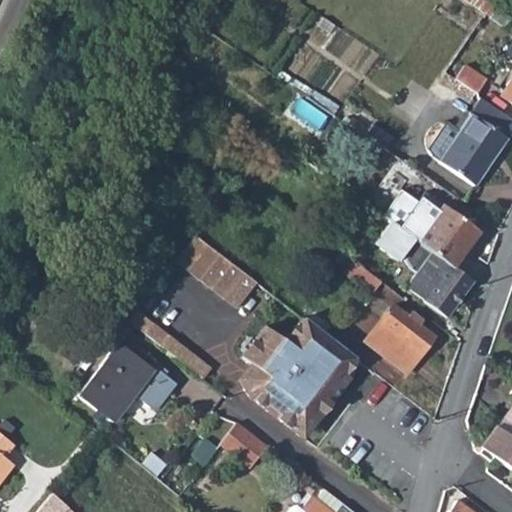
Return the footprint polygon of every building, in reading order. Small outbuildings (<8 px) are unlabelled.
[(177,0),(172,9),(182,14),(188,3),(182,0),(177,0)] [(466,0),(485,13),(491,4),(486,0),(466,0)] [(491,4),(485,13),(494,20),(501,10),(491,4)] [(338,28),(321,17),(315,27),(331,38),(338,28)] [(511,56),(511,76),(499,95),(511,103),(511,56)] [(165,59),(159,69),(170,78),(177,68),(165,59)] [(485,80),(462,65),(453,79),(475,94),(485,80)] [(177,68),(170,78),(180,86),(187,75),(177,68)] [(511,122),(476,98),(467,112),(470,115),(504,137),(511,123),(511,122)] [(464,110),(453,125),(460,130),(470,115),(467,112),(464,110)] [(429,155),(439,162),(473,185),(506,138),(504,137),(470,115),(460,130),(453,125),(449,123),(438,123),(434,124),(431,127),(427,131),(425,134),(424,144),(425,150),(429,155)] [(350,117),(345,124),(369,141),(375,134),(350,117)] [(285,126),(276,139),(288,149),(298,136),(285,126)] [(397,191),(379,215),(382,217),(391,223),(451,266),(476,232),(440,206),(424,228),(405,215),(414,203),(397,191)] [(239,270),(177,223),(158,248),(220,295),(239,270)] [(451,266),(391,223),(376,243),(398,260),(403,254),(411,272),(415,275),(405,289),(444,318),(471,282),(451,266)] [(379,282),(351,261),(340,275),(369,296),(379,282)] [(119,299),(110,310),(168,354),(176,344),(119,299)] [(390,304),(375,325),(416,357),(432,336),(416,324),(420,320),(409,312),(406,316),(390,304)] [(337,346),(285,305),(266,329),(246,314),(222,345),(240,358),(227,375),(232,383),(281,420),(288,410),(293,414),(323,374),(319,371),(337,346)] [(313,311),(307,320),(324,333),(330,324),(320,316),(313,311)] [(416,357),(375,325),(363,341),(404,373),(416,357)] [(148,369),(116,343),(76,395),(109,421),(130,394),(151,411),(173,383),(151,365),(148,369)] [(233,423),(217,444),(246,466),(263,444),(233,422),(233,423)] [(511,430),(508,436),(494,427),(479,447),(481,449),(477,453),(488,462),(492,457),(511,472),(511,430)] [(0,484),(16,463),(6,456),(16,443),(0,431),(0,484)] [(323,491),(315,502),(328,511),(332,511),(339,504),(323,491)] [(69,511),(47,493),(37,505),(31,511),(69,511)] [(332,511),(328,511),(315,502),(308,497),(297,511),(293,507),(289,508),(285,511),(349,511),(339,504),(332,511)] [(445,511),(471,511),(455,500),(445,511)]
